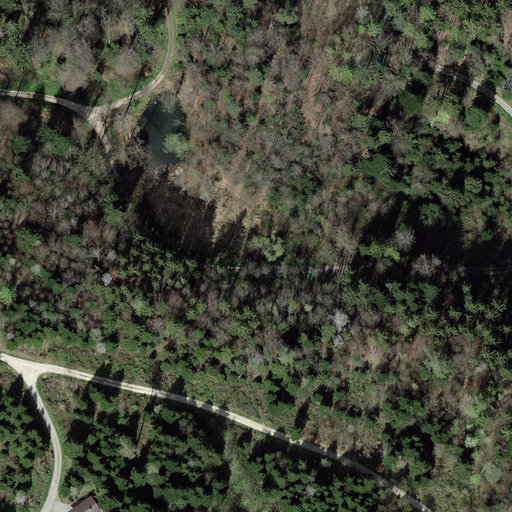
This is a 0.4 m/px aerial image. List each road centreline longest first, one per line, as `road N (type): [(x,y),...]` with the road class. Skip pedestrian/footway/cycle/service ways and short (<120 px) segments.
road 1 (track): [(511,268),(196,263),(132,215),(92,107)]
road 2 (track): [(14,359),(209,407),(343,459),(427,511)]
road 3 (track): [(0,92),(92,107),(143,90),(169,59),(164,0)]
road 4 (track): [(384,0),(382,21),(396,47),(489,93),(511,113)]
road 5 (track): [(0,355),(14,359),(59,446),(45,511)]
